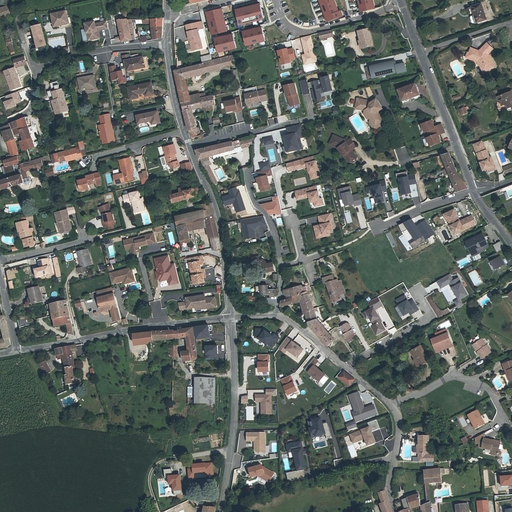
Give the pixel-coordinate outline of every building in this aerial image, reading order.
[(320,0),(328,24),(343,19),(336,0),(320,0)] [(358,0),(362,14),(377,10),(374,0),(358,0)] [(238,8),(242,25),(267,20),(263,3),(238,8)] [(10,6),(0,9),(0,13),(2,19),(13,15),(10,6)] [(479,7),(470,10),(473,19),(476,26),(485,23),(479,7)] [(208,12),(213,36),(230,32),(225,8),(208,12)] [(67,11),(52,14),(56,26),(70,23),(67,11)] [(152,23),(153,30),(154,31),(154,39),(162,38),(162,31),(162,30),(162,18),(152,18),(152,23)] [(118,19),(120,28),(129,26),(128,23),(127,19),(118,19)] [(109,28),(107,20),(105,20),(95,22),(95,21),(85,23),(87,32),(90,31),(91,39),(100,37),(98,30),(98,28),(100,27),(101,29),(109,28)] [(188,32),(197,30),(204,28),(202,22),(186,26),(188,32)] [(41,24),(33,26),(39,47),(47,45),(41,24)] [(269,42),(265,26),(245,31),(249,47),(269,42)] [(359,31),(361,40),(363,39),(365,47),(374,45),(369,28),(359,31)] [(187,32),(189,41),(191,41),(193,51),(202,49),(197,30),(188,32),(187,32)] [(333,30),(319,33),(321,41),(335,37),(333,30)] [(122,41),(131,40),(130,32),(121,34),(122,41)] [(221,53),(239,49),(236,33),(217,37),(221,53)] [(303,55),(305,66),(318,63),(312,36),(296,39),(298,45),(302,44),(305,55),(303,55)] [(7,42),(9,42),(13,54),(16,52),(13,43),(14,43),(12,38),(7,40),(7,42)] [(470,56),(468,61),(475,64),(476,68),(477,68),(480,75),(491,70),(485,56),(490,51),(484,46),(479,51),(480,51),(477,55),(473,54),(474,53),(468,51),(466,55),(470,56)] [(278,51),(283,70),(293,68),(292,61),(297,60),(293,47),(278,51)] [(127,70),(138,68),(138,67),(145,66),(143,56),(131,59),(130,54),(123,56),(124,61),(125,61),(127,70)] [(176,76),(178,88),(187,86),(185,77),(206,73),(205,71),(232,65),(230,55),(212,60),(202,62),(202,63),(175,70),(176,76)] [(24,56),(13,60),(16,67),(26,64),(24,56)] [(407,70),(406,61),(398,63),(396,58),(374,62),(375,64),(370,65),(373,78),(407,70)] [(119,84),(127,83),(125,69),(120,69),(119,65),(110,66),(112,81),(118,80),(119,84)] [(13,68),(4,71),(11,91),(21,87),(13,68)] [(93,75),(78,78),(80,90),(95,87),(93,75)] [(334,88),(330,75),(322,76),(324,83),(320,84),(318,80),(309,82),(307,79),(300,81),(304,94),(312,92),(314,99),(323,97),(322,92),(334,88)] [(50,83),(52,92),(59,90),(57,81),(50,83)] [(151,82),(128,88),(130,100),(138,98),(138,94),(145,92),(146,96),(154,94),(151,82)] [(295,82),(284,84),(290,104),(300,103),(295,82)] [(413,84),(398,89),(401,100),(417,94),(413,84)] [(59,90),(52,92),(55,100),(52,101),(53,103),(56,114),(64,111),(68,111),(62,89),(59,90)] [(248,104),(267,99),(265,90),(245,94),(248,104)] [(510,109),(511,111),(511,110),(511,104),(510,100),(511,99),(511,90),(509,92),(509,94),(494,100),(495,102),(497,103),(500,108),(503,107),(505,111),(510,109)] [(182,102),(200,98),(199,95),(199,94),(189,96),(188,91),(179,93),(182,102)] [(21,101),(17,92),(5,96),(7,101),(3,102),(6,109),(17,105),(16,103),(21,101)] [(213,99),(215,99),(214,95),(205,97),(200,98),(182,102),(189,131),(197,129),(193,109),(215,104),(213,99)] [(238,109),(238,111),(243,110),(241,100),(236,101),(235,99),(225,102),(227,111),(233,110),(238,109)] [(376,113),(377,112),(382,109),(375,99),(369,103),(367,101),(357,99),(355,107),(360,108),(360,110),(364,111),(364,114),(366,119),(370,119),(372,123),(378,124),(383,121),(379,116),(378,115),(376,113)] [(139,124),(152,121),(153,125),(161,123),(158,111),(137,116),(139,124)] [(358,112),(348,118),(358,134),(367,128),(363,122),(364,122),(358,112)] [(106,123),(101,124),(98,124),(101,139),(102,139),(103,144),(114,141),(109,113),(100,115),(101,120),(105,119),(106,123)] [(20,132),(23,141),(31,139),(25,121),(28,120),(27,117),(24,117),(17,120),(19,125),(21,132),(20,132)] [(372,123),(370,119),(369,123),(372,128),(376,128),(380,126),(378,124),(372,123)] [(426,136),(441,131),(439,126),(432,129),(430,121),(419,124),(422,132),(424,131),(426,136)] [(301,124),(287,127),(289,135),(283,136),(284,141),(286,141),(288,151),(302,148),(298,133),(303,132),(301,124)] [(14,126),(11,128),(13,134),(17,133),(20,132),(21,132),(19,125),(14,126)] [(11,128),(3,131),(6,141),(15,138),(13,134),(11,128)] [(443,135),(441,131),(426,136),(427,140),(425,141),(427,148),(438,144),(435,138),(443,135)] [(328,144),(337,147),(342,155),(344,154),(349,162),(351,162),(355,159),(355,157),(352,152),(349,151),(350,148),(352,148),(355,146),(350,138),(345,142),(343,139),(332,134),(328,144)] [(16,142),(15,138),(6,141),(11,155),(12,157),(17,155),(18,155),(16,142)] [(23,141),(19,141),(21,146),(22,145),(23,150),(27,148),(26,145),(32,143),(31,139),(23,141)] [(240,142),(241,148),(252,145),(252,139),(240,142)] [(239,140),(232,141),(234,148),(236,153),(242,151),(241,148),(240,142),(239,140)] [(483,140),(474,143),(484,170),(487,169),(488,172),(497,169),(493,156),(491,156),(488,148),(486,149),(483,140)] [(234,148),(232,141),(216,145),(216,144),(212,146),(196,150),(200,159),(201,159),(208,156),(213,155),(220,153),(228,151),(229,154),(236,153),(234,148)] [(167,165),(171,164),(172,168),(180,166),(179,161),(178,162),(176,156),(175,156),(175,154),(180,153),(177,144),(167,147),(169,155),(165,157),(167,165)] [(54,162),(59,161),(66,159),(69,158),(69,160),(81,157),(81,155),(80,150),(79,149),(78,146),(75,147),(75,148),(52,154),(54,162)] [(449,174),(457,191),(467,188),(457,173),(448,152),(441,154),(447,168),(449,174)] [(315,159),(313,155),(286,164),(289,172),(307,168),(311,179),(321,175),(321,169),(318,159),(315,159)] [(17,156),(4,160),(6,167),(13,164),(12,163),(18,161),(17,156)] [(210,164),(208,156),(201,159),(204,166),(208,165),(210,164)] [(120,160),(123,172),(125,181),(133,179),(132,174),(131,170),(133,170),(130,157),(120,160)] [(30,171),(42,167),(40,158),(19,164),(22,175),(0,182),(0,183),(2,183),(4,189),(24,182),(24,184),(27,185),(29,184),(31,182),(29,177),(27,178),(25,171),(30,170),(30,171)] [(191,162),(183,165),(186,173),(194,171),(191,162)] [(261,164),(263,170),(271,168),(270,162),(261,164)] [(208,165),(204,166),(213,185),(217,183),(208,165)] [(274,174),(272,167),(263,170),(259,172),(260,177),(258,177),(259,182),(260,182),(262,191),(271,188),(268,175),(274,174)] [(407,175),(406,171),(396,173),(397,178),(398,178),(400,186),(402,186),(403,194),(410,192),(409,184),(407,175)] [(85,178),(81,179),(77,180),(79,190),(88,188),(87,184),(95,182),(96,186),(102,185),(99,172),(85,176),(85,178)] [(125,181),(123,172),(114,175),(116,183),(125,181)] [(407,175),(409,184),(417,182),(415,173),(407,175)] [(379,182),(380,184),(367,188),(368,192),(373,191),(376,202),(383,200),(381,191),(382,191),(382,190),(387,189),(385,180),(379,182)] [(316,185),(295,191),(297,198),(308,196),(310,197),(311,202),(314,201),(315,201),(317,202),(318,206),(323,204),(322,198),(320,199),(316,185)] [(341,199),(344,198),(346,205),(354,203),(354,205),(362,203),(360,194),(352,196),(350,186),(338,189),(341,199)] [(184,191),(183,188),(183,187),(169,191),(170,196),(184,191)] [(241,192),(239,192),(237,187),(230,189),(232,194),(224,197),(227,205),(235,202),(238,212),(247,209),(241,192)] [(190,190),(184,191),(170,196),(172,203),(200,195),(198,188),(190,190)] [(125,203),(132,202),(134,201),(136,210),(144,208),(142,199),(140,200),(138,191),(130,193),(130,194),(124,196),(125,203)] [(394,201),(400,200),(398,191),(392,192),(394,201)] [(278,195),(274,196),(275,202),(261,205),(267,212),(269,215),(276,213),(278,214),(283,213),(278,195)] [(145,211),(144,208),(136,210),(134,201),(132,202),(135,213),(145,211)] [(103,214),(104,218),(105,222),(102,222),(103,226),(114,224),(112,212),(109,204),(100,207),(103,214)] [(177,222),(178,229),(181,244),(188,243),(192,242),(191,238),(190,238),(188,231),(206,227),(209,238),(210,237),(212,250),(220,251),(218,236),(213,214),(210,206),(210,204),(203,205),(196,207),(197,212),(169,218),(170,224),(177,222)] [(67,209),(68,215),(75,213),(74,207),(66,208),(67,209)] [(54,213),(58,229),(61,228),(62,233),(71,230),(69,221),(66,222),(65,219),(68,218),(69,218),(68,215),(67,209),(54,213)] [(449,220),(456,233),(476,223),(472,215),(460,221),(454,209),(443,214),(446,221),(449,220)] [(331,213),(319,216),(321,225),(314,226),(317,235),(329,232),(332,231),(331,226),(334,225),(331,213)] [(264,218),(242,221),(246,241),(256,239),(254,226),(259,225),(259,227),(267,225),(264,218)] [(425,240),(435,233),(426,219),(416,226),(411,219),(398,225),(402,232),(408,229),(416,240),(419,238),(423,244),(427,242),(425,240)] [(17,232),(18,232),(20,232),(22,240),(24,247),(29,246),(29,247),(32,247),(33,244),(29,229),(27,229),(25,221),(15,224),(17,232)] [(155,242),(153,233),(123,240),(125,250),(130,249),(131,253),(138,251),(137,247),(155,242)] [(468,241),(473,252),(478,249),(479,252),(485,249),(483,247),(487,245),(482,234),(468,241)] [(419,238),(416,240),(410,244),(414,250),(423,244),(419,238)] [(190,251),(188,243),(181,244),(183,253),(190,251)] [(498,251),(486,257),(488,262),(492,260),(499,272),(505,269),(504,267),(507,266),(503,258),(509,254),(505,247),(504,247),(501,249),(498,251)] [(86,271),(87,271),(86,267),(92,265),(88,250),(81,251),(86,271)] [(81,251),(77,252),(81,268),(77,269),(78,273),(86,271),(81,251)] [(188,259),(191,272),(200,270),(199,262),(202,261),(201,256),(188,259)] [(266,262),(264,261),(263,260),(259,260),(259,256),(252,257),(253,261),(248,262),(249,269),(256,268),(259,270),(259,273),(275,270),(273,261),(269,261),(270,264),(266,265),(266,262)] [(58,257),(53,259),(58,278),(63,277),(58,257)] [(168,257),(156,260),(158,268),(160,268),(160,270),(159,270),(162,282),(168,280),(177,278),(175,270),(171,271),(170,266),(168,257)] [(46,260),(38,262),(41,277),(49,275),(46,260)] [(209,281),(215,280),(213,267),(207,268),(209,281)] [(131,269),(109,275),(112,285),(124,282),(127,281),(128,284),(135,282),(131,269)] [(204,274),(203,269),(200,270),(191,272),(193,284),(203,282),(201,274),(204,274)] [(8,270),(8,279),(19,279),(18,270),(8,270)] [(460,298),(467,295),(458,278),(453,281),(450,274),(436,281),(440,289),(449,284),(457,300),(454,301),(458,308),(464,305),(460,298)] [(328,283),(327,283),(335,307),(342,304),(340,300),(342,299),(340,294),(345,292),(341,280),(339,281),(340,283),(337,284),(336,282),(335,280),(334,280),(333,275),(326,277),(328,283)] [(250,295),(262,294),(262,295),(277,294),(277,290),(274,290),(274,289),(268,290),(268,286),(261,286),(249,287),(250,295)] [(293,297),(301,294),(298,286),(284,290),(286,295),(292,294),(293,297)] [(98,297),(114,294),(113,287),(96,291),(98,297)] [(27,291),(29,299),(31,298),(33,305),(42,303),(38,288),(27,291)] [(309,324),(314,330),(321,324),(318,319),(309,294),(308,294),(307,292),(305,292),(301,294),(302,300),(309,324)] [(114,294),(98,297),(97,297),(101,310),(111,308),(115,322),(118,321),(119,324),(122,323),(114,294)] [(293,297),(287,299),(287,300),(282,300),(281,306),(302,300),(301,294),(293,297)] [(409,299),(406,294),(397,299),(398,304),(395,306),(402,319),(420,309),(414,299),(413,299),(412,297),(409,299)] [(195,297),(186,298),(186,301),(187,309),(192,308),(192,307),(206,305),(206,308),(216,307),(214,298),(205,299),(204,295),(197,296),(197,298),(195,298),(195,297)] [(383,305),(378,296),(368,302),(371,308),(363,312),(371,326),(377,335),(387,329),(377,308),(383,305)] [(66,325),(71,324),(66,301),(47,305),(47,309),(50,309),(54,327),(66,325)] [(187,309),(186,301),(178,303),(181,310),(187,309)] [(301,324),(303,322),(289,308),(285,313),(301,324)] [(4,338),(10,337),(3,314),(0,314),(0,327),(1,327),(4,338)] [(29,315),(16,318),(18,326),(30,323),(29,315)] [(344,334),(351,330),(348,323),(347,323),(340,327),(340,328),(344,334)] [(321,324),(314,330),(327,346),(334,340),(321,324)] [(194,327),(195,338),(209,337),(206,325),(194,327)] [(179,331),(180,337),(187,336),(189,351),(182,352),(183,362),(196,359),(195,349),(194,345),(192,328),(179,330),(179,331)] [(437,336),(448,332),(446,328),(436,332),(437,336)] [(272,336),(263,329),(255,329),(254,338),(257,338),(266,345),(267,344),(272,347),(280,338),(274,333),(272,336)] [(152,332),(152,333),(152,340),(174,339),(174,330),(152,332)] [(351,330),(344,334),(348,341),(356,337),(351,330)] [(446,345),(452,342),(448,332),(437,336),(432,339),(436,350),(447,346),(446,345)] [(142,344),(141,334),(133,334),(134,344),(134,347),(141,347),(141,344),(142,344)] [(287,337),(278,348),(285,353),(288,350),(296,358),(303,350),(287,337)] [(478,350),(477,351),(482,358),(491,352),(482,338),(474,344),(478,350)] [(76,345),(56,349),(51,350),(52,357),(56,355),(57,355),(62,355),(63,358),(63,359),(72,358),(72,359),(75,359),(74,351),(76,350),(76,345)] [(218,345),(205,345),(205,359),(218,359),(218,345)] [(410,350),(415,358),(417,357),(421,365),(429,360),(420,345),(410,350)] [(268,355),(258,355),(259,372),(269,371),(268,355)] [(72,358),(63,359),(67,376),(65,376),(67,385),(74,384),(71,369),(74,369),(72,359),(72,358)] [(304,370),(319,381),(325,375),(314,366),(318,361),(314,358),(304,370)] [(502,363),(505,372),(508,372),(511,380),(511,379),(511,361),(511,360),(502,363)] [(45,375),(51,372),(46,361),(40,364),(45,375)] [(343,371),(338,377),(349,386),(354,380),(343,371)] [(289,376),(280,380),(287,394),(296,390),(289,376)] [(215,404),(215,379),(194,379),(194,404),(215,404)] [(256,403),(262,403),(262,404),(261,404),(261,415),(271,415),(270,396),(276,396),(276,390),(266,390),(266,396),(255,396),(256,403)] [(354,411),(352,412),(356,421),(376,414),(373,405),(364,408),(358,392),(349,395),(354,411)] [(477,410),(467,415),(475,429),(484,424),(477,410)] [(309,429),(310,434),(314,433),(314,436),(323,433),(321,424),(319,419),(311,421),(313,428),(309,429)] [(369,428),(371,432),(379,429),(376,421),(367,424),(369,428)] [(321,424),(323,433),(325,438),(330,436),(326,422),(321,424)] [(371,432),(369,428),(350,436),(353,443),(364,439),(367,446),(375,443),(371,432)] [(264,434),(246,434),(247,442),(254,442),(254,451),(257,453),(265,453),(264,434)] [(433,453),(428,452),(428,436),(418,436),(418,444),(418,453),(418,458),(433,458),(433,453)] [(492,442),(493,440),(483,439),(482,448),(492,450),(491,454),(498,455),(499,450),(498,449),(500,441),(495,440),(495,441),(494,442),(492,442)] [(295,471),(295,472),(302,470),(305,470),(302,454),(307,453),(306,449),(301,450),(300,442),(286,445),(287,452),(288,454),(289,457),(292,456),(295,471)] [(192,464),(192,468),(188,469),(189,478),(195,478),(194,473),(205,472),(206,475),(214,475),(213,462),(192,464)] [(261,466),(248,470),(251,478),(260,476),(261,479),(267,482),(269,481),(273,474),(266,470),(263,471),(261,466)] [(424,471),(425,485),(429,484),(442,482),(440,469),(424,471)] [(302,470),(295,472),(295,471),(285,473),(287,482),(304,478),(302,470)] [(181,489),(180,474),(167,476),(168,484),(172,483),(173,490),(181,489)] [(511,475),(500,476),(501,486),(511,485),(511,475)] [(405,510),(412,507),(421,503),(421,497),(424,497),(423,493),(425,493),(424,492),(420,492),(420,491),(402,501),(405,510)] [(391,511),(385,492),(379,494),(381,504),(379,505),(381,511),(391,511)] [(477,502),(478,511),(488,511),(488,501),(477,502)] [(431,511),(431,503),(428,503),(421,504),(421,511),(431,511)]
